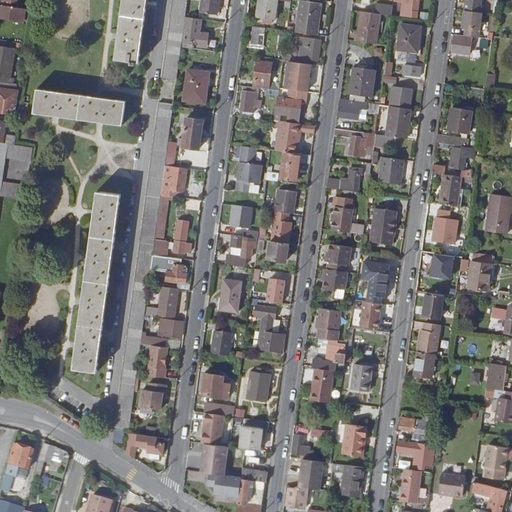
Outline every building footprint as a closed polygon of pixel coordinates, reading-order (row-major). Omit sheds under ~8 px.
[(0,6),(0,18),(22,22),(24,10),(17,9),(18,0),(0,0),(0,5),(2,6),(2,7),(0,6)] [(121,0),(114,58),(130,60),(130,63),(136,64),(136,62),(138,62),(146,0),(121,0)] [(172,0),(161,81),(176,83),(181,47),(182,41),(184,25),(185,17),(187,0),(172,0)] [(216,15),(218,0),(202,0),(201,12),(216,15)] [(259,0),(257,18),(264,19),(263,21),(272,23),(273,20),(275,20),(277,0),(259,0)] [(393,0),(394,2),(404,3),(402,17),(417,19),(420,0),(393,0)] [(467,0),(466,11),(481,13),(482,0),(467,0)] [(297,33),(318,36),(322,4),(301,1),(297,33)] [(381,15),(391,17),(393,7),(375,5),(374,14),(381,15)] [(466,36),(479,38),(483,14),(481,13),(466,11),(463,29),(466,29),(466,36)] [(376,45),(381,15),(374,14),(362,13),(357,43),(376,45)] [(422,28),(401,24),(398,50),(418,53),(422,28)] [(184,25),(182,41),(197,43),(197,45),(207,47),(209,34),(199,32),(200,27),(184,25)] [(273,29),(258,27),(257,35),(272,37),(273,29)] [(272,37),(257,35),(252,34),(250,45),(270,48),(272,37)] [(466,37),(466,36),(455,35),(452,51),(470,54),(473,41),(465,40),(466,37)] [(301,47),(298,63),(308,64),(308,60),(317,61),(320,41),(298,38),(297,47),(301,47)] [(488,43),(481,42),(480,49),(487,50),(488,43)] [(28,45),(17,43),(16,50),(27,51),(28,45)] [(0,47),(0,82),(12,85),(13,79),(12,79),(16,50),(0,47)] [(253,86),(260,88),(268,89),(271,64),(256,62),(253,86)] [(314,93),(318,66),(308,64),(298,63),(288,62),(284,89),(289,89),(307,92),(314,93)] [(360,103),(370,104),(375,65),(353,63),(348,102),(360,103)] [(406,66),(404,76),(419,78),(421,68),(406,66)] [(209,73),(188,70),(184,100),(205,103),(209,73)] [(494,75),(488,75),(486,86),(493,87),(494,75)] [(0,89),(19,92),(20,86),(12,85),(0,82),(0,89)] [(253,86),(244,85),(240,111),(253,113),(255,102),(258,103),(260,88),(253,86)] [(410,109),(411,110),(414,90),(393,87),(390,107),(410,109)] [(0,114),(12,116),(14,106),(16,106),(19,92),(0,89),(0,114)] [(37,89),(33,113),(123,125),(126,101),(37,89)] [(274,120),(298,123),(301,102),(305,103),(307,92),(289,89),(287,99),(277,97),(274,120)] [(348,102),(342,101),(341,106),(339,106),(338,118),(354,120),(354,119),(358,120),(360,103),(348,102)] [(113,430),(129,432),(136,374),(141,344),(145,314),(149,284),(151,270),(153,255),(161,195),(162,190),(165,166),(167,148),(173,106),(173,105),(158,102),(113,430)] [(368,105),(368,114),(377,113),(376,104),(368,105)] [(455,106),(451,129),(470,132),(473,109),(455,106)] [(392,137),(407,139),(410,109),(390,107),(389,107),(385,136),(392,137)] [(182,145),(182,147),(198,149),(201,131),(199,131),(201,120),(186,118),(185,129),(184,128),(183,139),(178,139),(177,145),(182,145)] [(314,133),(315,125),(298,123),(274,120),(272,120),(272,125),(279,127),(277,138),(279,138),(277,151),(284,152),(296,154),(300,131),(314,133)] [(335,130),(334,137),(352,139),(350,156),(362,158),(364,134),(335,130)] [(438,134),(437,143),(456,146),(458,138),(438,134)] [(391,147),(392,137),(385,136),(375,135),(374,145),(391,147)] [(0,142),(0,200),(9,144),(0,142)] [(256,148),(242,146),(236,190),(250,192),(252,182),(260,184),(262,165),(254,164),(256,148)] [(467,149),(454,147),(451,168),(465,171),(467,149)] [(176,149),(167,148),(165,166),(170,167),(174,167),(176,149)] [(300,154),(296,154),(284,152),(280,179),(296,181),(299,163),(300,154)] [(310,164),(311,156),(300,154),(299,163),(310,164)] [(382,160),(379,183),(401,186),(404,163),(382,160)] [(434,166),(433,173),(445,174),(446,167),(434,166)] [(187,169),(174,167),(170,167),(169,180),(176,181),(175,190),(179,191),(184,191),(187,169)] [(463,177),(473,178),(474,170),(472,170),(462,175),(458,174),(458,176),(463,177)] [(328,180),(327,189),(357,193),(357,192),(358,172),(351,171),(350,182),(328,180)] [(266,179),(276,181),(277,174),(267,172),(266,179)] [(445,174),(441,205),(458,208),(463,177),(458,176),(445,174)] [(279,189),(276,211),(290,213),(294,213),(297,191),(279,189)] [(122,195),(97,191),(72,369),(96,373),(122,195)] [(246,201),(256,202),(257,195),(247,193),(246,201)] [(169,196),(161,195),(153,255),(164,256),(166,240),(163,240),(168,200),(169,196)] [(511,199),(511,198),(491,195),(486,233),(507,236),(511,199)] [(337,199),(336,208),(348,210),(349,201),(337,199)] [(251,209),(234,206),(231,226),(248,229),(251,209)] [(333,208),(330,232),(348,234),(362,236),(363,228),(349,226),(351,211),(348,210),(336,208),(333,208)] [(392,246),(395,228),(397,212),(376,209),(373,226),(371,243),(392,246)] [(290,213),(276,211),(272,241),(289,243),(292,222),(289,221),(290,213)] [(439,211),(434,243),(454,246),(458,221),(450,220),(452,213),(439,211)] [(184,254),(186,242),(188,222),(178,220),(174,253),(184,254)] [(248,230),(247,237),(256,239),(258,239),(259,232),(248,230)] [(247,237),(233,236),(231,247),(242,248),(240,257),(228,255),(226,265),(244,267),(245,257),(251,258),(252,248),(255,248),(256,239),(247,237)] [(289,243),(272,241),(270,241),(268,259),(286,261),(289,243)] [(192,243),(186,242),(184,254),(191,252),(192,243)] [(328,271),(325,271),(323,290),(336,292),(336,290),(345,291),(347,274),(344,273),(345,266),(348,266),(350,249),(329,245),(326,263),(329,264),(328,271)] [(474,255),(473,261),(492,264),(493,256),(479,254),(479,255),(474,255)] [(168,272),(166,280),(186,283),(187,273),(182,272),(183,266),(181,265),(182,259),(164,256),(153,255),(151,270),(168,272)] [(384,263),(385,258),(359,255),(357,275),(354,293),(362,294),(366,263),(372,264),(368,295),(385,297),(390,264),(384,263)] [(492,264),(473,261),(470,289),(489,292),(492,264)] [(444,296),(456,298),(461,267),(453,266),(452,275),(449,275),(447,285),(429,283),(427,293),(444,296)] [(266,301),(281,303),(284,278),(279,277),(278,285),(269,284),(266,301)] [(237,312),(241,282),(224,280),(221,298),(223,299),(221,311),(237,312)] [(149,306),(148,314),(174,318),(178,289),(165,287),(161,308),(149,306)] [(345,291),(336,290),(336,292),(335,299),(344,300),(345,291)] [(444,296),(427,293),(424,316),(441,318),(444,296)] [(275,310),(255,307),(254,318),(262,319),(258,350),(275,352),(274,356),(281,356),(281,353),(282,353),(284,336),(271,335),(273,320),(274,320),(275,310)] [(318,339),(331,341),(338,342),(339,333),(338,332),(340,313),(320,310),(318,330),(319,331),(318,339)] [(443,310),(442,317),(452,318),(453,311),(443,310)] [(375,333),(390,335),(392,324),(391,324),(392,316),(378,313),(375,333)] [(184,322),(163,319),(161,334),(182,338),(184,322)] [(421,331),(419,353),(436,355),(438,356),(442,326),(425,323),(424,331),(421,331)] [(234,327),(216,324),(215,330),(233,332),(234,327)] [(211,354),(230,357),(233,332),(215,330),(211,354)] [(145,345),(152,345),(166,348),(167,339),(147,336),(146,342),(145,345)] [(313,360),(312,369),(315,370),(331,372),(344,373),(345,363),(346,355),(348,343),(338,342),(331,341),(329,352),(337,353),(335,363),(313,360)] [(152,345),(148,376),(165,379),(167,370),(165,369),(168,348),(166,348),(152,345)] [(436,355),(419,353),(416,375),(432,377),(436,355)] [(502,366),(489,364),(486,388),(495,390),(502,391),(503,383),(507,383),(508,375),(504,374),(505,366),(502,366)] [(355,366),(352,392),(370,394),(373,368),(355,366)] [(250,373),(247,400),(267,402),(271,375),(264,374),(264,370),(256,369),(255,373),(250,373)] [(331,372),(315,370),(311,401),(326,404),(331,372)] [(479,385),(481,373),(471,372),(470,384),(479,385)] [(206,375),(204,396),(228,399),(229,393),(221,392),(223,378),(206,375)] [(161,409),(162,399),(163,393),(166,393),(167,385),(149,382),(148,390),(143,389),(141,407),(161,409)] [(486,388),(485,398),(493,399),(495,390),(486,388)] [(511,392),(506,391),(505,399),(499,398),(495,421),(511,423),(511,392)] [(339,405),(338,414),(346,415),(347,404),(340,403),(339,405)] [(205,405),(204,413),(234,417),(235,409),(205,405)] [(377,416),(378,408),(367,407),(366,412),(369,413),(369,415),(377,416)] [(375,427),(377,416),(369,415),(369,413),(366,412),(362,412),(361,415),(354,415),(353,424),(367,425),(367,430),(370,430),(371,426),(375,427)] [(225,417),(206,414),(202,444),(204,444),(207,445),(220,447),(225,417)] [(269,423),(234,418),(230,447),(259,451),(262,429),(268,430),(269,423)] [(421,421),(401,418),(399,429),(420,432),(421,421)] [(362,457),(364,449),(361,448),(363,438),(365,439),(367,428),(347,425),(343,455),(362,457)] [(312,438),(335,440),(336,433),(313,429),(312,438)] [(129,432),(126,453),(132,457),(134,445),(148,447),(148,452),(164,454),(165,449),(168,450),(170,438),(166,438),(140,434),(129,432)] [(296,436),(294,455),(313,458),(314,455),(309,454),(310,447),(302,446),(303,437),(296,436)] [(420,437),(419,444),(427,445),(436,447),(437,439),(420,437)] [(425,455),(435,457),(436,447),(427,445),(427,448),(406,445),(398,444),(397,451),(416,454),(414,468),(424,470),(425,455)] [(64,451),(41,445),(36,461),(45,464),(47,457),(62,461),(64,451)] [(200,474),(206,474),(209,475),(227,477),(231,448),(220,447),(207,445),(206,458),(202,458),(200,474)] [(508,448),(489,445),(485,467),(505,470),(508,448)] [(9,464),(7,464),(4,475),(12,477),(14,478),(18,467),(27,469),(32,452),(14,446),(9,464)] [(303,460),(299,488),(308,489),(320,490),(324,463),(303,460)] [(360,498),(364,469),(334,464),(333,472),(344,473),(341,495),(360,498)] [(238,500),(236,511),(260,511),(262,500),(247,498),(248,490),(250,481),(264,483),(266,483),(268,473),(242,470),(241,479),(238,500)] [(468,477),(445,474),(442,496),(456,498),(457,496),(465,497),(468,477)] [(12,477),(4,475),(0,488),(0,500),(4,501),(9,482),(11,482),(12,477)] [(227,477),(209,475),(207,488),(214,489),(214,493),(217,494),(217,497),(238,500),(241,479),(227,477)] [(405,476),(401,502),(418,505),(422,478),(405,476)] [(263,492),(264,483),(250,481),(248,490),(263,492)] [(499,489),(473,483),(472,492),(491,497),(489,503),(491,505),(493,506),(491,511),(501,511),(506,497),(508,491),(499,489)] [(299,488),(297,487),(297,489),(289,488),(287,507),(306,510),(308,489),(299,488)] [(84,506),(82,511),(105,511),(109,500),(89,495),(87,502),(86,507),(84,506)] [(0,500),(0,511),(6,511),(9,503),(4,501),(0,500)] [(9,503),(6,511),(21,511),(22,510),(24,507),(9,503)]
